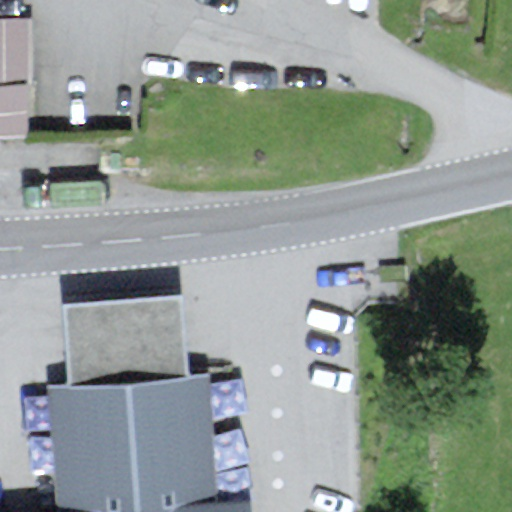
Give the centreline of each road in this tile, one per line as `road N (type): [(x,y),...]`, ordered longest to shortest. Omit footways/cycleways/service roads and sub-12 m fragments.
road 1 (secondary): [(0,252),(226,233),(511,182)]
road 2 (track): [(270,0),(511,132)]
